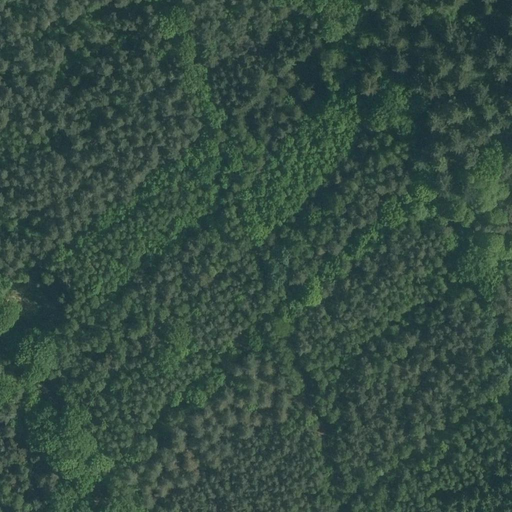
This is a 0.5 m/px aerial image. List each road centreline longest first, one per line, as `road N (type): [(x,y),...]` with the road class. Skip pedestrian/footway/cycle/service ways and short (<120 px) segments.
road 1 (track): [(196,70),(276,299)]
road 2 (track): [(276,299),(349,511)]
road 3 (track): [(428,160),(511,365)]
road 4 (track): [(428,160),(365,0)]
